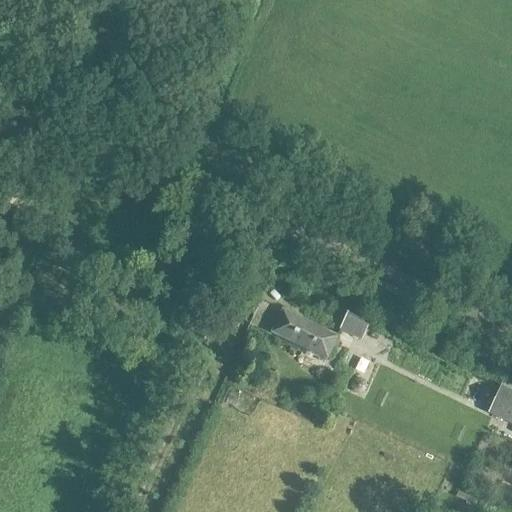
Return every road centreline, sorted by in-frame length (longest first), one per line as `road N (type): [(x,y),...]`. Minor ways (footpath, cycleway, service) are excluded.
road 1 (unclassified): [(511,334),(0,90)]
road 2 (track): [(138,511),(242,276)]
